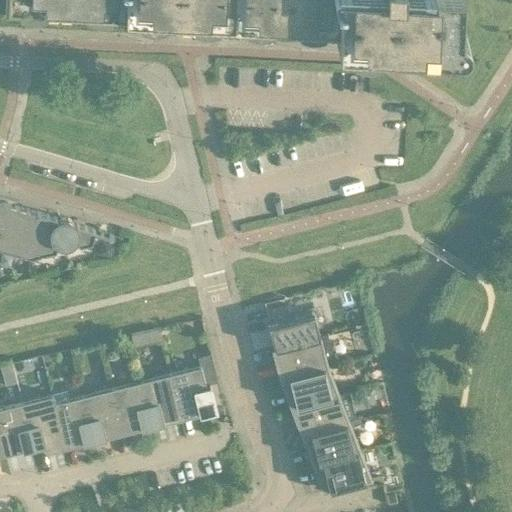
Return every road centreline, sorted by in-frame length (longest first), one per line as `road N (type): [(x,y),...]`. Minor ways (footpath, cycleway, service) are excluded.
road 1 (residential): [(252,511),(274,495),(275,478),(203,239)]
road 2 (unclassified): [(194,203),(174,100),(155,77),(129,66),(0,62)]
road 3 (unclassified): [(0,147),(194,203)]
road 4 (residential): [(29,485),(217,439)]
